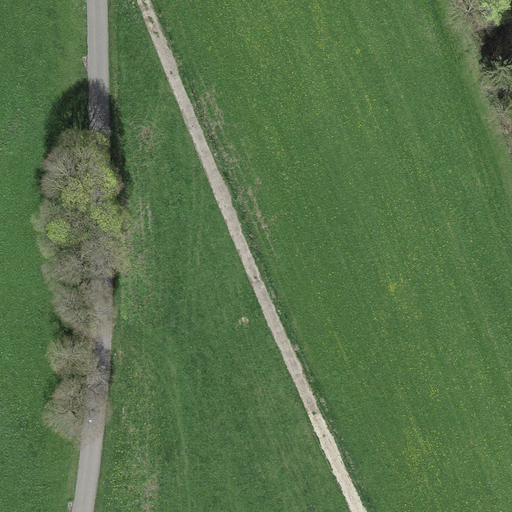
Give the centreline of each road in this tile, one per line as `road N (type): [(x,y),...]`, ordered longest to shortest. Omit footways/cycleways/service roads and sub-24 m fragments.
road 1 (track): [(144,0),(360,511)]
road 2 (track): [(99,0),(101,312),(83,511)]
